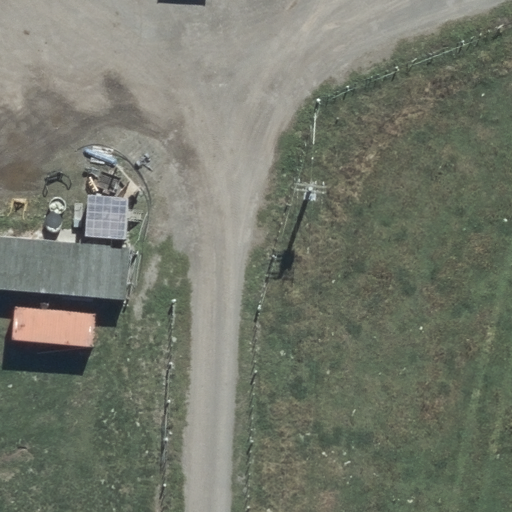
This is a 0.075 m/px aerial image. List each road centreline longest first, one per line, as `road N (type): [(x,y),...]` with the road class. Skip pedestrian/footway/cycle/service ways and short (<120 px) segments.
road 1 (track): [(212,511),(235,60)]
road 2 (track): [(407,0),(383,17),(235,60),(87,0)]
